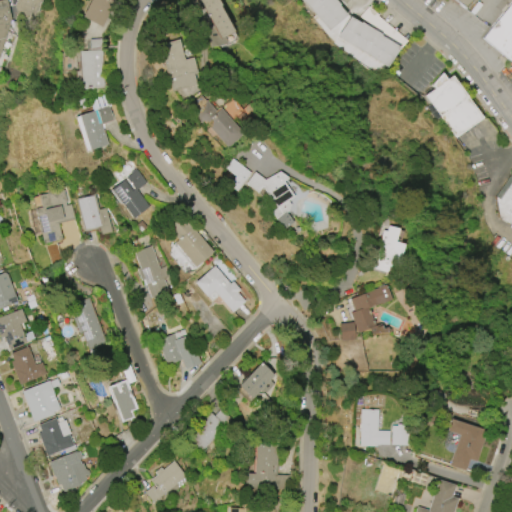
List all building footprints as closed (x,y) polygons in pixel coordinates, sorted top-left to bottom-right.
[(0,0),(6,0),(10,20),(4,38),(0,50),(0,0)] [(14,6),(15,0),(40,0),(34,21),(16,15),(14,6)] [(83,17),(91,0),(117,0),(104,27),(83,17)] [(219,0),(234,32),(223,37),(226,43),(210,46),(206,28),(211,25),(199,0),(219,0)] [(327,31),(298,0),(333,0),(338,5),(337,6),(345,15),(327,31)] [(452,0),(473,0),(465,10),(452,0)] [(511,57),(509,61),(481,38),(511,0),(511,57)] [(386,68),(337,37),(349,17),(359,24),(360,22),(380,35),(379,36),(399,48),(386,68)] [(81,90),(79,52),(87,51),(87,48),(89,47),(89,40),(101,39),(105,88),(81,90)] [(196,84),(170,92),(157,45),(178,39),(184,59),(192,57),(196,73),(193,74),(196,84)] [(450,76),(481,118),(455,138),(440,117),(436,120),(426,107),(430,104),(424,96),(433,89),(430,85),(440,73),(445,80),(450,76)] [(219,107),(243,134),(227,148),(207,126),(205,127),(187,106),(199,95),(205,101),(206,100),(215,111),(219,107)] [(85,151),(74,117),(78,116),(77,115),(108,106),(113,121),(101,125),(107,144),(85,151)] [(250,173),(235,192),(227,185),(233,177),(223,169),(231,159),(250,173)] [(132,219),(110,190),(126,178),(125,178),(135,171),(136,170),(146,183),(136,190),(148,207),(132,219)] [(286,177),(287,179),(283,182),(294,197),(287,202),(290,205),(287,214),(293,222),(283,230),(269,212),(276,207),(261,187),(257,193),(245,184),(254,172),(264,180),(279,172),(286,177)] [(494,198),(510,174),(511,175),(511,221),(509,225),(498,218),(494,198)] [(42,244),(34,209),(41,208),(38,196),(47,193),(47,192),(62,189),(62,190),(64,189),(68,203),(66,203),(66,206),(70,205),(74,220),(57,224),(61,240),(42,244)] [(83,232),(75,199),(94,194),(98,210),(106,208),(111,232),(100,235),(98,228),(83,232)] [(194,267),(173,243),(176,241),(167,231),(183,217),(212,252),(194,267)] [(382,231),(386,232),(388,226),(398,229),(395,242),(404,244),(398,268),(388,266),(387,272),(372,268),(382,231)] [(151,246),(159,269),(165,267),(169,277),(164,279),(168,292),(150,299),(143,280),(140,281),(136,269),(138,268),(132,253),(151,246)] [(231,313),(213,291),(206,297),(194,283),(214,266),(229,284),(232,281),(239,290),(236,293),(244,302),(231,313)] [(17,302),(0,308),(0,274),(4,273),(7,275),(17,302)] [(391,300),(368,309),(375,327),(357,334),(349,313),(353,312),(349,299),(385,285),(391,300)] [(88,298),(105,343),(87,350),(80,333),(78,334),(73,319),(75,318),(70,304),(88,298)] [(0,317),(21,309),(25,322),(19,324),(26,343),(8,350),(3,337),(0,338),(0,317)] [(156,340),(184,330),(186,336),(189,335),(200,363),(184,369),(180,360),(165,366),(156,340)] [(45,374),(18,385),(9,362),(12,361),(10,354),(27,347),(34,365),(41,363),(45,374)] [(237,386),(259,363),(273,376),(269,380),(274,385),(265,394),(263,392),(261,393),(259,391),(251,399),(237,386)] [(32,422),(20,392),(48,381),(48,382),(57,379),(59,385),(51,388),(59,410),(53,412),(54,414),(32,422)] [(120,423),(106,387),(125,380),(136,409),(130,412),(133,418),(120,423)] [(232,420),(201,452),(188,440),(201,425),(199,424),(210,413),(213,417),(220,409),(232,420)] [(358,446),(359,410),(377,410),(377,431),(389,431),(388,446),(376,446),(376,447),(358,446)] [(46,457),(37,434),(40,432),(37,425),(54,418),(56,424),(65,420),(70,434),(68,435),(73,446),(46,457)] [(485,431),(475,462),(469,460),(464,472),(448,466),(459,436),(446,431),(450,419),(485,431)] [(390,446),(391,426),(395,426),(396,424),(403,424),(403,426),(408,427),(408,446),(390,446)] [(253,474),(254,444),(277,445),(276,475),(292,476),(291,491),(275,490),(275,488),(245,487),(245,473),(253,474)] [(47,463),(75,452),(76,453),(79,452),(82,458),(78,460),(80,464),(82,463),(85,470),(88,472),(91,479),(80,483),(81,485),(62,492),(59,485),(57,486),(54,477),(53,478),(47,463)] [(173,462),(185,477),(160,497),(161,499),(153,505),(144,493),(152,486),(155,489),(149,481),(155,475),(153,473),(159,468),(162,471),(173,462)] [(457,499),(452,511),(414,511),(416,507),(427,511),(437,480),(454,486),(450,497),(457,499)]
